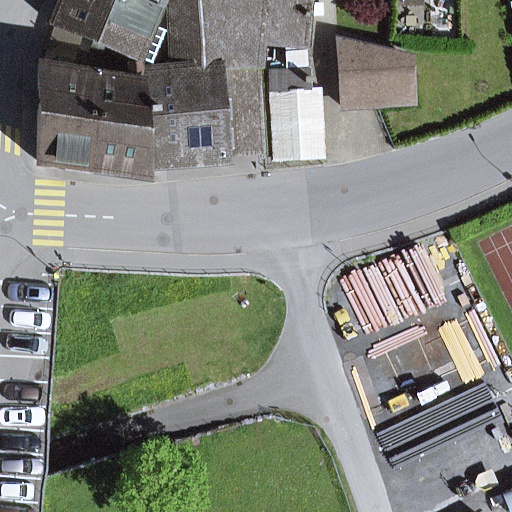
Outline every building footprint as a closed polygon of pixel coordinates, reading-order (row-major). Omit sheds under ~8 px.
[(150,41),(141,37),(154,6),(140,0),(63,0),(53,25),(54,26),(82,37),(143,62),(150,41)] [(183,0),(140,0),(154,6),(176,13),(183,0)] [(183,0),(176,13),(175,23),(171,72),(228,69),(226,29),(305,32),(305,0),(183,0)] [(43,66),(73,71),(82,37),(54,26),(43,66)] [(338,43),(342,108),(377,106),(374,51),(338,43)] [(407,59),(374,51),(377,106),(412,104),(407,59)] [(41,66),(37,162),(91,169),(93,73),(73,71),(43,66),(41,66)] [(259,67),(228,69),(171,72),(139,75),(139,81),(140,81),(141,161),(145,161),(218,157),(263,155),(259,67)] [(267,77),(273,164),(326,160),(321,88),(308,89),(307,69),(281,71),(281,76),(267,77)] [(141,161),(140,81),(139,81),(93,73),(91,169),(146,176),(145,161),(141,161)]
